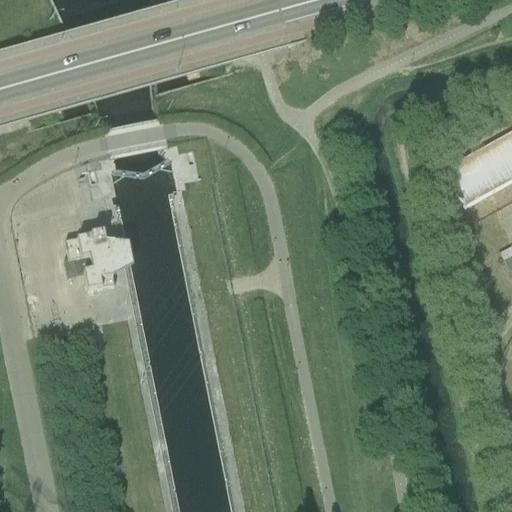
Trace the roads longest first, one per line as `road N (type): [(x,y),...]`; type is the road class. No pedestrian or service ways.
road 1 (secondary): [(0,87),(315,0)]
road 2 (unclassified): [(0,276),(45,511)]
